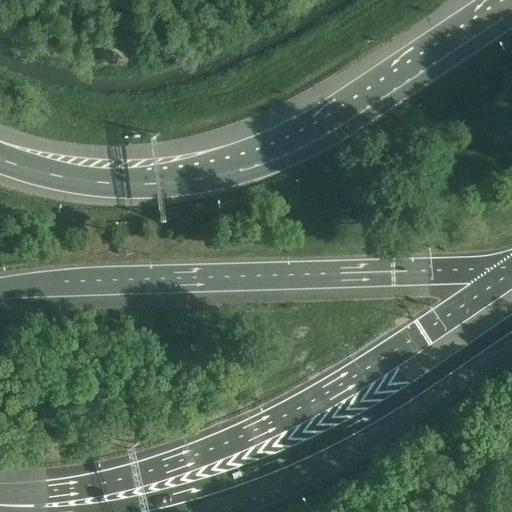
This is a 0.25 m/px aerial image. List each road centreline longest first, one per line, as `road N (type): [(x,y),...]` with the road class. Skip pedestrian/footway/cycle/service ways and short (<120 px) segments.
road 1 (motorway): [(0,499),(104,485),(244,434),(313,401),(511,273)]
road 2 (motorway): [(511,13),(328,134),(242,170),(105,184),(0,161)]
road 3 (motorway): [(0,290),(511,266)]
road 4 (motorway): [(89,511),(177,497),(283,461),(414,390),(511,324)]
